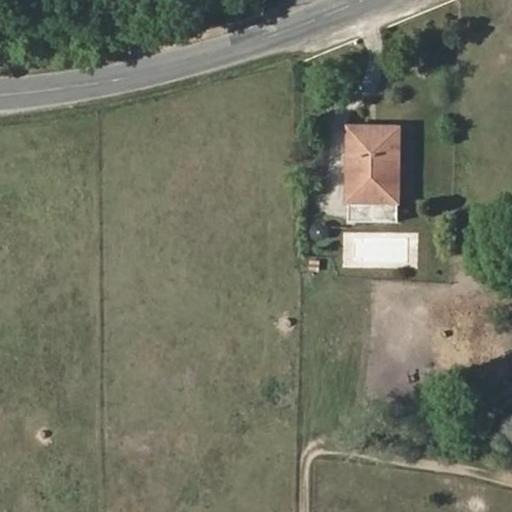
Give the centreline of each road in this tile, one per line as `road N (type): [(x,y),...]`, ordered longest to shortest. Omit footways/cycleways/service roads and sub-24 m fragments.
road 1 (tertiary): [(373,0),(112,83),(0,93)]
road 2 (track): [(304,511),(311,451),(511,483)]
